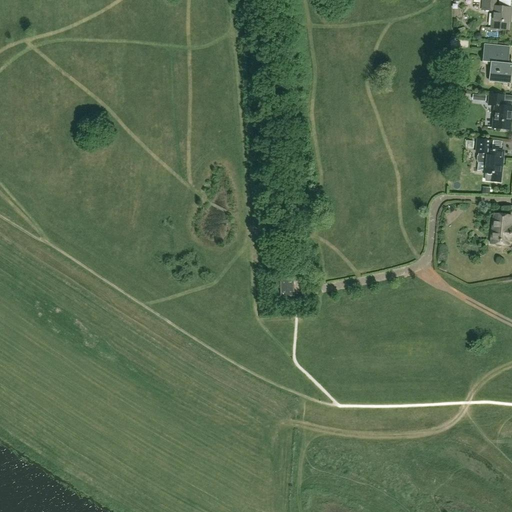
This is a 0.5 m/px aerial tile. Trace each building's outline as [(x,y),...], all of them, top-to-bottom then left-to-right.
[(496,0),(482,0),(482,10),(493,12),(491,29),(508,31),(509,19),(511,19),(511,9),(495,7),(496,0)] [(508,65),(510,48),(484,45),(482,63),(491,64),(489,82),(510,84),(511,65),(508,65)] [(504,97),(489,95),(488,106),(495,107),(493,129),(509,131),(511,118),(511,107),(503,107),(504,97)] [(463,138),(462,146),(470,147),(471,139),(463,138)] [(477,140),(476,154),(478,154),(477,164),(479,164),(478,172),(484,172),(484,173),(487,174),(486,182),(500,183),(503,152),(491,150),(491,142),(477,140)] [(511,217),(494,215),(490,245),(509,246),(509,242),(511,242),(511,227),(510,227),(511,217)] [(294,297),(294,279),(280,280),(280,297),(294,297)]
